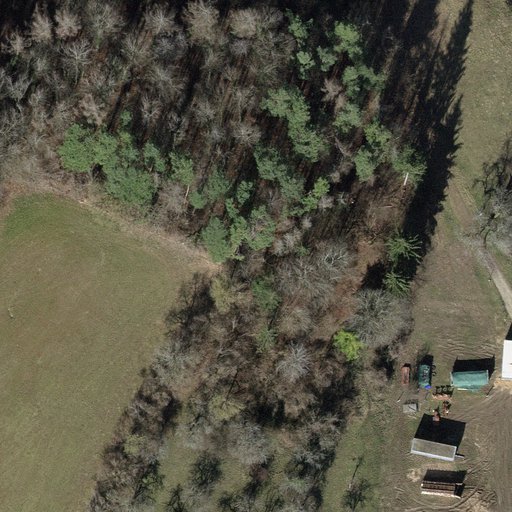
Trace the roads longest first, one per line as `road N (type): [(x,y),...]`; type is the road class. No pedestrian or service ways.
road 1 (track): [(0,40),(203,33),(385,56)]
road 2 (track): [(385,56),(511,313)]
